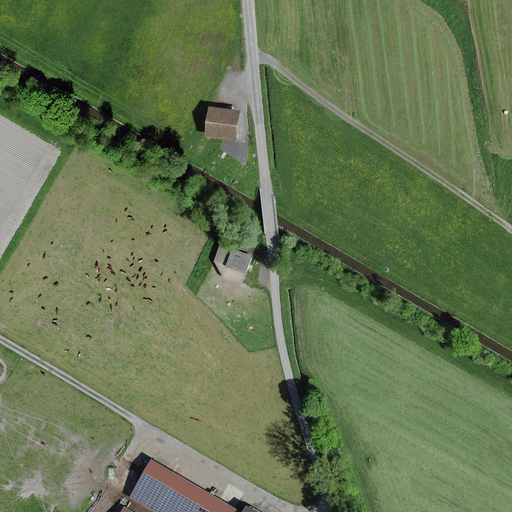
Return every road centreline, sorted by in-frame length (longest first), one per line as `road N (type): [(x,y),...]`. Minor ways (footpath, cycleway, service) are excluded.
road 1 (unclassified): [(273,263),(247,0)]
road 2 (unclassified): [(273,263),(285,369),(335,511)]
